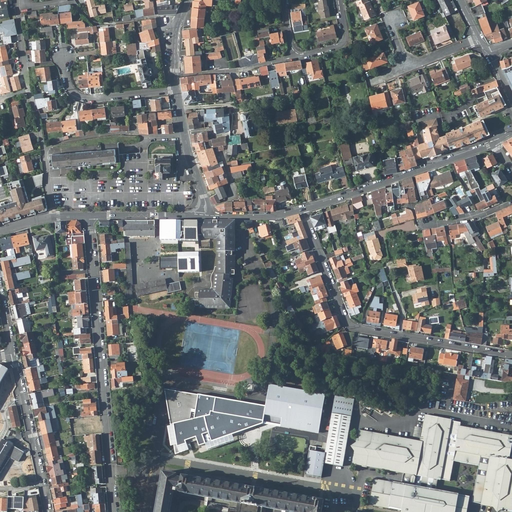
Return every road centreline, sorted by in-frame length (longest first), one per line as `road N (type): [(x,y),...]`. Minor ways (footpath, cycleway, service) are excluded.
road 1 (residential): [(89,214),(114,511)]
road 2 (residential): [(303,210),(349,326),(511,353)]
road 3 (residential): [(0,298),(46,511)]
road 4 (residential): [(53,217),(17,7)]
road 5 (tertiary): [(303,210),(494,143)]
road 6 (residential): [(175,89),(88,99),(66,81),(62,53)]
